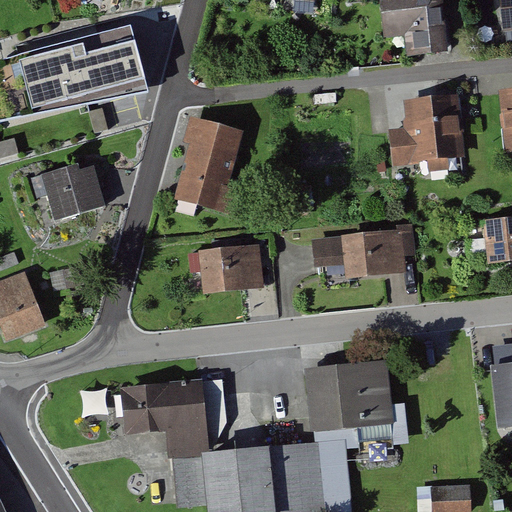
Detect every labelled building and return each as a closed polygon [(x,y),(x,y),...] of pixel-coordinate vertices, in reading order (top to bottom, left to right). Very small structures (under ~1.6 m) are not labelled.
[(462,46),(457,0),(390,0),(395,52),(462,46)] [(130,27),(0,61),(0,121),(148,93),(130,27)] [(511,88),(502,90),(508,152),(511,151),(511,88)] [(465,108),(411,110),(412,132),(399,133),(401,168),(467,165),(465,108)] [(248,139),(201,127),(181,204),(241,220),(247,194),(235,191),(248,139)] [(99,169),(48,180),(58,222),(109,210),(99,169)] [(511,267),(511,228),(490,230),(494,269),(511,267)] [(411,277),(409,238),(351,241),(353,281),(411,277)] [(268,252),(203,258),(207,299),(272,293),(268,252)] [(31,276),(0,289),(0,316),(14,347),(55,329),(31,276)] [(511,346),(496,348),(502,427),(511,426),(511,346)] [(208,379),(128,386),(133,438),(171,434),(177,511),(187,511),(206,510),(206,511),(356,511),(352,456),(368,454),(366,431),(403,428),(398,364),(313,371),(318,437),(213,446),(208,379)] [(109,409),(121,409),(121,387),(109,387),(109,409)] [(83,389),(84,415),(108,413),(106,388),(83,389)] [(435,511),(475,511),(474,485),(434,488),(435,511)] [(0,511),(11,511),(0,487),(0,511)]
